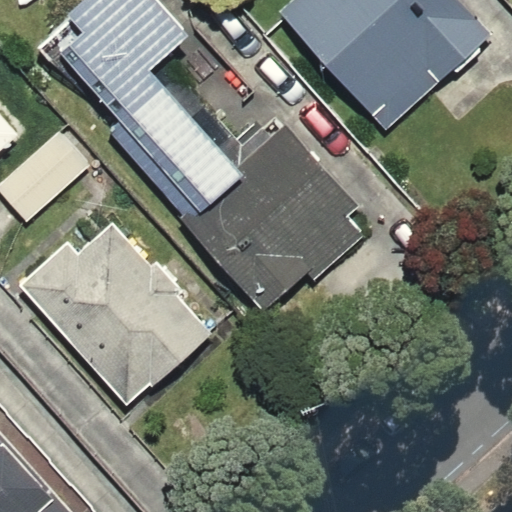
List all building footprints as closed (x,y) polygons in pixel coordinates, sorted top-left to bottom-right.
[(45,0),(57,14),(198,189),(250,148),(166,44),(220,0),(45,0)] [(486,23),(465,0),(269,0),(378,120),(486,23)] [(0,140),(30,116),(0,78),(0,140)] [(94,151),(59,111),(0,160),(0,184),(23,212),(94,151)] [(250,148),(198,189),(178,205),(262,311),(373,222),(288,117),(250,148)] [(119,195),(24,276),(126,394),(221,313),(119,195)] [(94,511),(0,407),(0,511),(94,511)]
